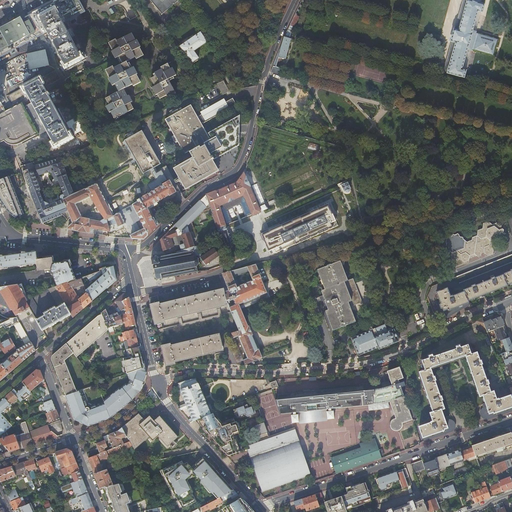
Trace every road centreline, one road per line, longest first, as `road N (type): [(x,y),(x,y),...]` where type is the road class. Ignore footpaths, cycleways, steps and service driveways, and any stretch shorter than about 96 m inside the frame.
road 1 (residential): [(159,386),(196,370),(297,371),(393,356),(503,301)]
road 2 (residential): [(295,0),(235,172),(202,189),(146,245),(122,250)]
road 3 (residential): [(511,420),(258,507)]
road 4 (residential): [(159,386),(173,413),(258,507)]
road 5 (residential): [(131,277),(40,356)]
